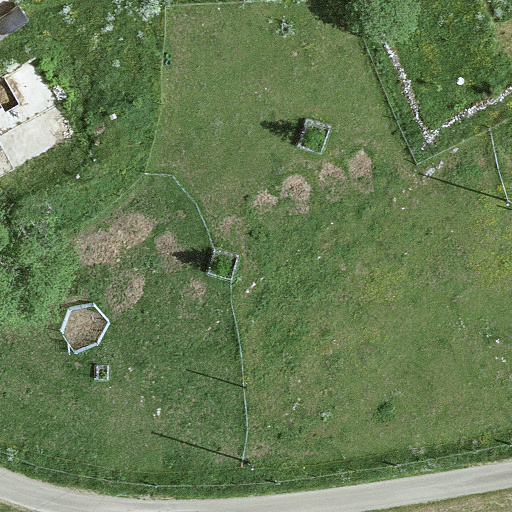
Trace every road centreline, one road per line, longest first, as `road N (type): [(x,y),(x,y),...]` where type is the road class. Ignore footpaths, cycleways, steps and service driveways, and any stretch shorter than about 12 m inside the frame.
road 1 (unclassified): [(245,511),(511,474)]
road 2 (unclassified): [(0,484),(63,504),(130,511)]
